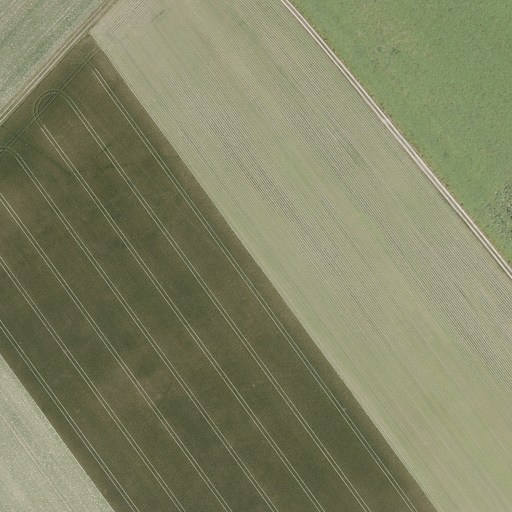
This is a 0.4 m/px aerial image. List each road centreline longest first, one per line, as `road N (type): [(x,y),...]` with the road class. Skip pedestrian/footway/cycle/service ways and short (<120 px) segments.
road 1 (track): [(284,0),(511,274)]
road 2 (track): [(0,125),(114,0)]
